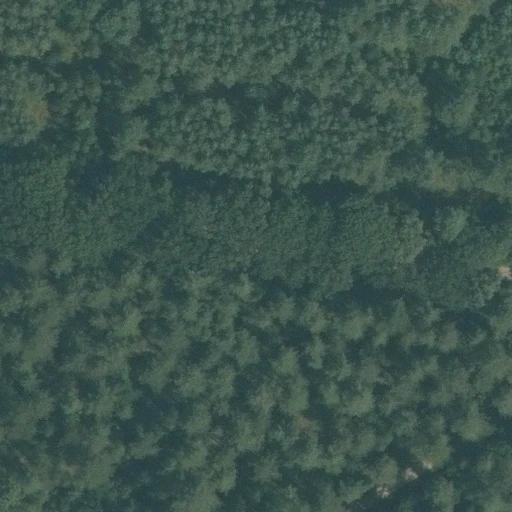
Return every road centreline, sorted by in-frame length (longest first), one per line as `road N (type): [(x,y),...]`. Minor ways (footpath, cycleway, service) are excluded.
road 1 (track): [(0,197),(511,269)]
road 2 (track): [(511,412),(341,511)]
